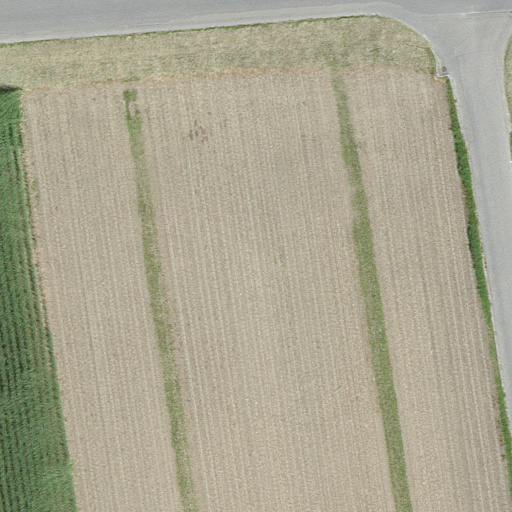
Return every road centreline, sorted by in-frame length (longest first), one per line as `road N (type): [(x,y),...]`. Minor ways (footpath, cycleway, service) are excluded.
road 1 (unclassified): [(463,0),(511,317)]
road 2 (residential): [(0,17),(234,0)]
